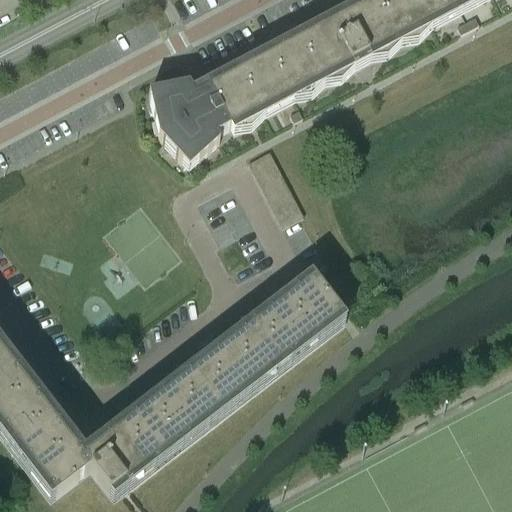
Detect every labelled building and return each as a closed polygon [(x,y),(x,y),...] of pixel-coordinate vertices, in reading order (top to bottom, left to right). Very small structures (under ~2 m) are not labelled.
[(189,91),(149,101),(155,128),(162,126),(168,138),(159,143),(158,143),(182,169),(183,168),(195,161),(198,167),(198,168),(218,148),(215,141),(482,0),(379,0),(344,19),(344,20),(347,25),(332,33),(329,28),(332,26),(332,25),(207,91),(209,95),(195,102),(189,91)] [(474,23),(456,33),(460,40),(478,30),(474,23)] [(298,116),(289,121),(292,128),(302,123),(298,116)] [(253,179),(275,168),(269,157),(248,168),(253,179)] [(281,179),(275,168),(253,179),(259,190),(281,179)] [(286,189),(281,179),(259,190),(265,201),(286,189)] [(292,200),(286,189),(265,201),(270,212),(292,200)] [(298,211),(292,200),(270,212),(276,222),(298,211)] [(298,211),(276,222),(282,233),(304,222),(298,211)] [(73,454),(0,359),(0,432),(56,505),(90,479),(109,504),(342,326),(315,290),(133,429),(123,415),(73,454)]
